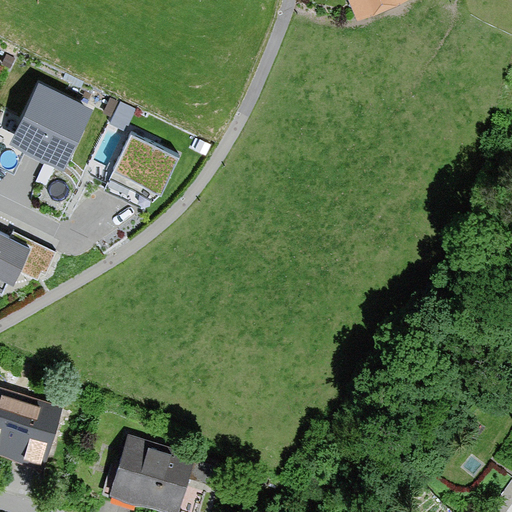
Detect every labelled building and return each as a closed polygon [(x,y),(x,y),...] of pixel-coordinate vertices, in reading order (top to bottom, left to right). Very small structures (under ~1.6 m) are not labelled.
[(86,109),(40,86),(16,136),(28,142),(25,148),(47,159),(50,152),(62,158),(86,109)] [(179,154),(131,130),(113,167),(161,190),(179,154)] [(30,245),(0,230),(0,288),(3,290),(9,276),(14,279),(30,245)] [(0,391),(0,445),(45,459),(60,409),(0,391)] [(194,457),(127,436),(112,486),(113,487),(116,477),(139,484),(136,493),(179,507),(179,504),(199,510),(213,464),(194,458),(194,457)] [(511,511),(511,483),(491,511),(490,511),(511,511)]
